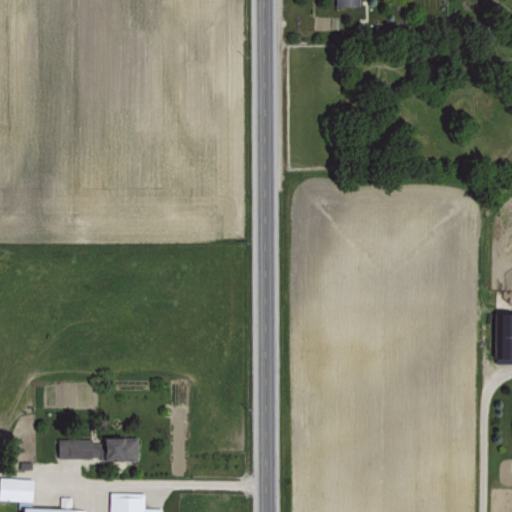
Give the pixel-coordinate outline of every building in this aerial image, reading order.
[(494,355),(511,354),(511,310),(495,310),(494,355)] [(89,436),(54,437),(55,455),(99,455),(99,458),(135,458),(134,435),(89,436)] [(0,498),(30,499),(31,477),(0,475),(0,498)] [(106,511),(159,511),(159,506),(141,506),(142,491),(107,490),(106,511)] [(83,511),(84,507),(68,507),(69,495),(58,495),(57,506),(19,505),(18,511),(83,511)]
